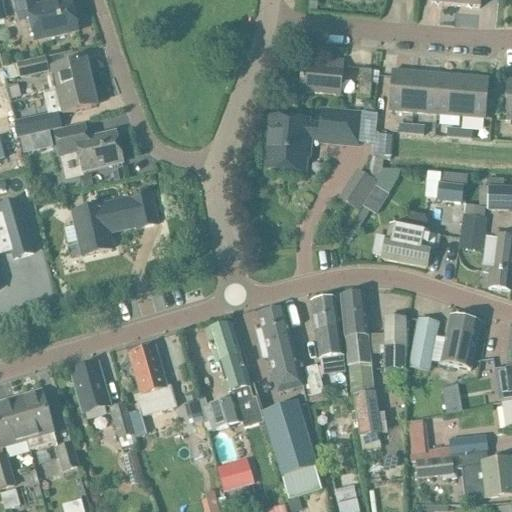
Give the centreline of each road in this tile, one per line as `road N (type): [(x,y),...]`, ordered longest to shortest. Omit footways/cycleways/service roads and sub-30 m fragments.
road 1 (residential): [(511,316),(408,280),(370,277),(236,304)]
road 2 (residential): [(511,39),(266,21)]
road 3 (residential): [(236,304),(0,371)]
road 4 (residential): [(213,171),(161,155),(143,134),(96,0)]
road 5 (residential): [(266,21),(213,171)]
road 6 (residential): [(213,171),(236,304)]
